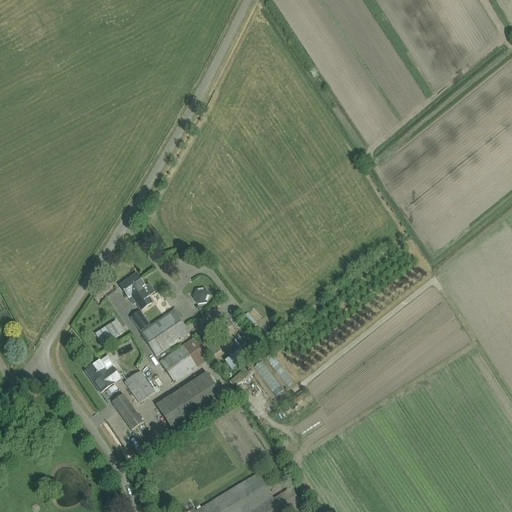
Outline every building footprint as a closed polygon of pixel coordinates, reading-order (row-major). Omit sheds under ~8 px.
[(0,0),(0,13),(1,14),(17,3),(15,0),(14,0),(0,0)] [(10,29),(24,48),(43,35),(30,16),(10,29)] [(124,292),(133,305),(136,303),(141,311),(152,303),(148,297),(151,295),(136,275),(131,279),(132,280),(128,282),(127,281),(120,287),(124,292)] [(157,357),(189,336),(173,311),(141,333),(157,357)] [(149,325),(140,312),(131,318),(140,331),(149,325)] [(102,345),(123,332),(116,321),(95,335),(102,345)] [(207,360),(193,338),(159,361),(173,382),(207,360)] [(101,394),(121,380),(113,368),(107,372),(100,362),(85,372),(91,379),(93,382),(101,394)] [(251,379),(244,371),(229,382),(236,391),(251,379)] [(138,402),(140,404),(155,393),(141,372),(126,383),(138,402)] [(156,404),(172,431),(224,398),(208,372),(156,404)] [(112,403),(132,431),(140,426),(143,424),(123,395),(120,398),(112,403)] [(183,511),(184,511),(249,511),(272,498),(258,475),(196,511),(195,511),(192,506),(183,511)] [(287,511),(300,504),(291,489),(253,511),(287,511)]
